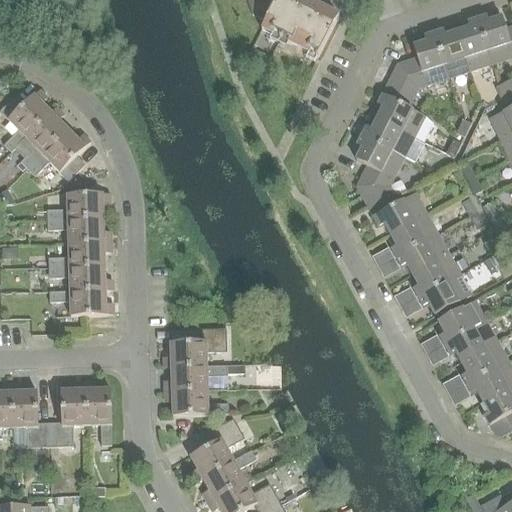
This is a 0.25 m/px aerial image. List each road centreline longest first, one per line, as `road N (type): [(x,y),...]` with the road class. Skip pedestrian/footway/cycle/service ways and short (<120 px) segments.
road 1 (residential): [(390,25),(372,39),(309,178),(453,441),(511,461)]
road 2 (residential): [(137,356),(130,185),(108,131),(45,71)]
road 3 (residential): [(175,511),(143,446),(137,356)]
road 4 (residential): [(0,360),(137,356)]
